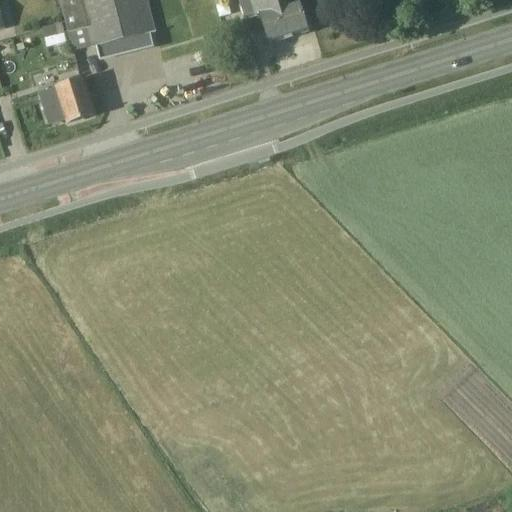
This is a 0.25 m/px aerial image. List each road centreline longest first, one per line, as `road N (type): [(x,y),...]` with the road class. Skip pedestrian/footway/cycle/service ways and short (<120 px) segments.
road 1 (primary): [(277,113),(511,40)]
road 2 (primary): [(122,162),(277,113)]
road 3 (primary): [(0,200),(122,162)]
